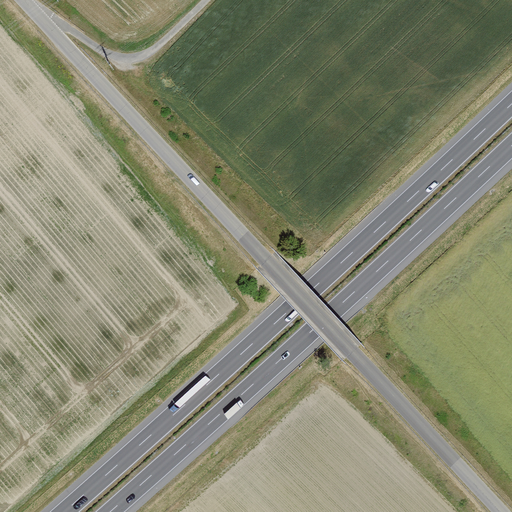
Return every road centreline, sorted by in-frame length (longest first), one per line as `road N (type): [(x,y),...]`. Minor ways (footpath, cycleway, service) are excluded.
road 1 (tertiary): [(501,511),(24,0)]
road 2 (motorway): [(511,103),(64,511)]
road 3 (motorway): [(110,511),(511,145)]
road 4 (track): [(207,0),(158,45),(131,58),(37,14)]
